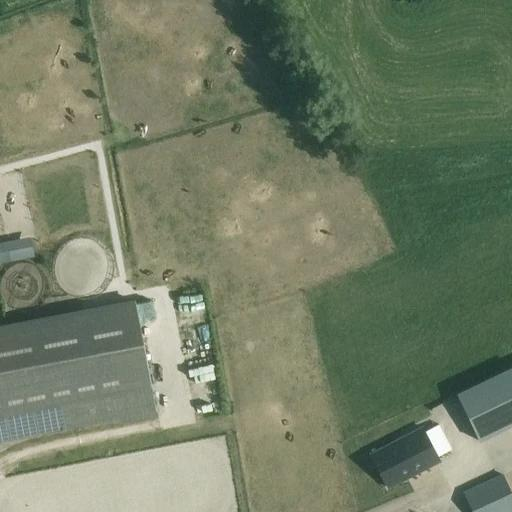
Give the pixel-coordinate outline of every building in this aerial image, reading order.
[(25,243),(1,248),(3,260),(27,255),(25,243)] [(173,279),(145,280),(145,295),(174,294),(173,279)] [(143,329),(194,326),(193,298),(142,300),(143,329)] [(134,302),(0,327),(0,438),(155,409),(134,302)] [(197,370),(197,344),(149,342),(149,368),(197,370)] [(511,425),(511,367),(457,393),(479,441),(511,425)] [(439,460),(422,428),(371,455),(388,487),(439,460)] [(511,493),(502,474),(464,492),(473,511),(508,511),(511,510),(511,493)]
